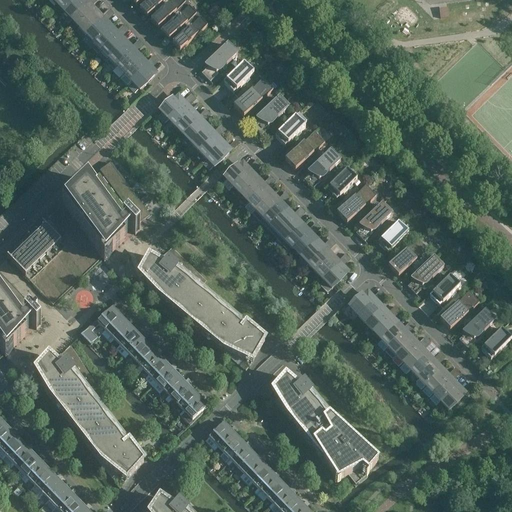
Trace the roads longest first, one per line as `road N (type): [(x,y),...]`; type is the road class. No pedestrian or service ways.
road 1 (residential): [(370,270),(120,511)]
road 2 (residential): [(182,75),(370,270)]
road 3 (residential): [(492,396),(370,270)]
road 4 (residential): [(0,238),(96,146)]
